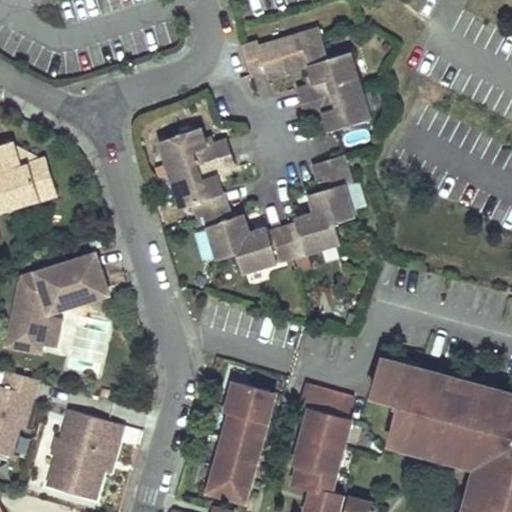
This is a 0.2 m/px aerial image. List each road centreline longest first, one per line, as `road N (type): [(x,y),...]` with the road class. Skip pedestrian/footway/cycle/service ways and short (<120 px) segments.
road 1 (residential): [(144,511),(178,394),(177,362),(100,119)]
road 2 (residential): [(203,57),(231,95),(264,115),(278,159),(275,185)]
road 3 (residential): [(100,119),(120,93),(183,74),(203,57)]
